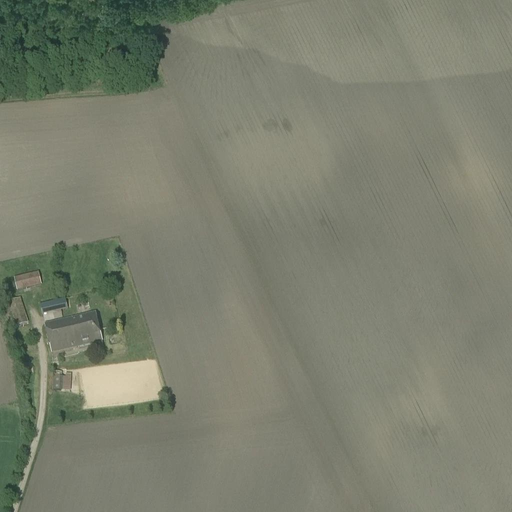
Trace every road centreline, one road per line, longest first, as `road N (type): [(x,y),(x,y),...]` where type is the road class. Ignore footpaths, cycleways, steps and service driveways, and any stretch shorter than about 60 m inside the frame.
road 1 (track): [(12,511),(41,413),(43,360),(32,308)]
road 2 (track): [(168,0),(144,14),(150,70),(143,84),(58,94)]
